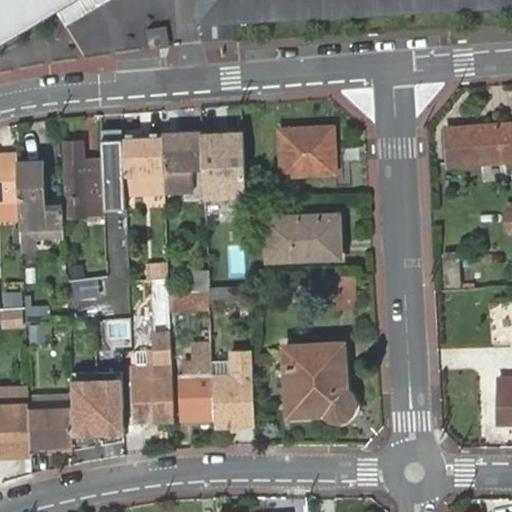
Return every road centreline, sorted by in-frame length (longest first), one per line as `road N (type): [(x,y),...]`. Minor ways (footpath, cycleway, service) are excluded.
road 1 (residential): [(416,468),(170,476),(72,492),(14,511)]
road 2 (residential): [(416,468),(395,67)]
road 3 (residential): [(395,67),(49,93),(0,105)]
